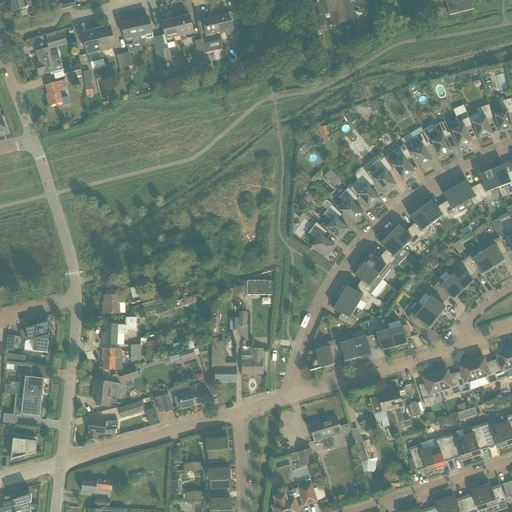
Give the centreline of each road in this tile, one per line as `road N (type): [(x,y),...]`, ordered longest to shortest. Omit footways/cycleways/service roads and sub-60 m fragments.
road 1 (residential): [(295,394),(307,336),(348,261),(436,183),(511,151)]
road 2 (residential): [(61,462),(240,413)]
road 3 (residential): [(295,394),(456,343)]
road 4 (residential): [(76,296),(61,462)]
road 5 (residential): [(32,142),(76,296)]
road 6 (residential): [(359,511),(511,462)]
